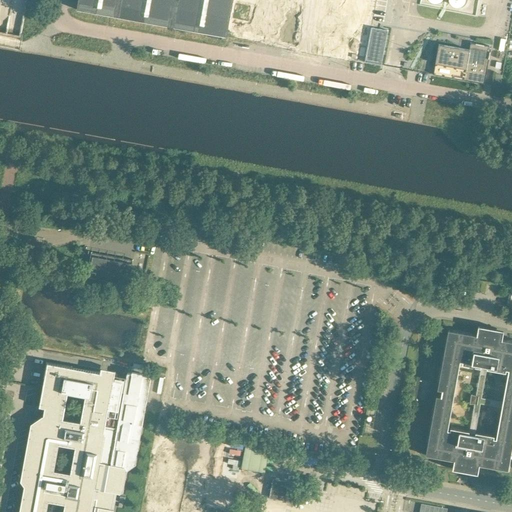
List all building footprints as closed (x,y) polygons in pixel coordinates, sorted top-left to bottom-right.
[(78,0),(77,8),(77,10),(108,15),(111,16),(227,37),(233,0),(78,0)] [(389,17),(389,0),(378,0),(377,16),(389,17)] [(371,28),(365,62),(381,65),(387,31),(371,28)] [(484,84),(486,76),(491,46),(470,43),(469,50),(439,44),(435,64),(433,75),(434,75),(434,74),(443,76),(444,77),(444,76),(453,78),(454,78),(464,79),(463,80),(464,80),(474,81),(474,82),(474,81),(484,83),(484,84)] [(493,78),(492,85),(500,87),(501,79),(493,78)] [(92,252),(91,252),(87,276),(129,284),(133,260),(133,259),(132,260),(131,260),(124,259),(124,258),(122,258),(122,259),(108,256),(108,255),(106,255),(106,256),(93,253),(92,252)] [(150,338),(152,312),(135,311),(132,336),(150,338)] [(511,341),(502,340),(504,331),(478,326),(477,335),(448,330),(437,390),(442,391),(441,397),(436,396),(425,455),(454,460),(452,470),(478,474),(479,465),(508,470),(511,447),(511,341)] [(53,350),(74,353),(76,336),(55,333),(53,350)] [(37,420),(31,424),(35,430),(27,477),(21,481),(25,487),(20,511),(112,511),(113,510),(111,510),(114,494),(119,494),(120,495),(123,492),(123,491),(126,472),(127,472),(127,471),(136,465),(138,454),(138,450),(137,448),(139,447),(143,426),(151,378),(143,376),(143,374),(132,372),(132,374),(127,373),(126,378),(115,376),(116,371),(101,368),(100,373),(72,368),(72,366),(46,362),(43,378),(45,378),(39,407),(40,407),(45,408),(43,416),(43,417),(38,420),(37,420)] [(246,441),(243,468),(266,471),(269,443),(246,441)] [(294,502),(297,483),(295,482),(273,478),(270,494),(284,497),(283,501),(294,502)]
